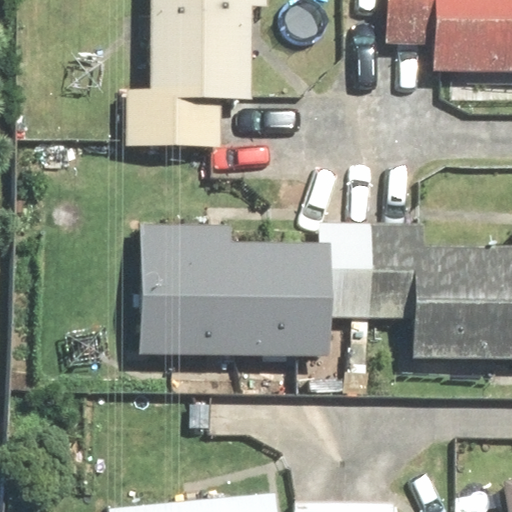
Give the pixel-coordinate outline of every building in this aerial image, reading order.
[(115,95),(114,168),(212,170),(213,121),(235,121),(237,22),(260,23),(260,0),(135,0),(133,95),(115,95)] [(511,0),(372,0),(371,57),(414,58),(414,86),(511,87),(511,0)] [(130,233),(127,368),(322,372),(323,332),(400,334),(399,373),(511,375),(511,241),(505,241),(505,260),(431,258),(431,231),(310,228),(309,253),(223,252),(224,235),(130,233)] [(511,511),(511,486),(491,490),(495,511),(511,511)] [(386,511),(387,503),(287,502),(286,511),(386,511)]
